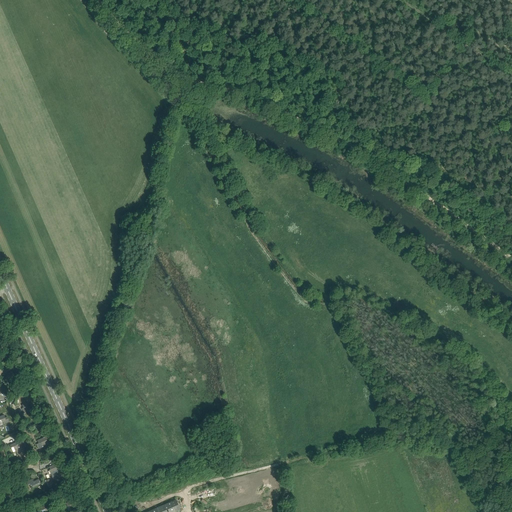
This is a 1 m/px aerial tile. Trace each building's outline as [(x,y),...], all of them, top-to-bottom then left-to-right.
[(10,381),(12,381),(19,378),(17,373),(14,374),(13,372),(7,374),(10,381)] [(22,408),(24,413),(27,412),(31,410),(28,402),(22,405),(23,408),(22,408)] [(3,424),(4,424),(5,424),(9,422),(7,417),(5,418),(4,415),(0,416),(0,431),(0,432),(3,428),(2,427),(4,426),(3,424)] [(47,440),(45,441),(43,438),(37,440),(39,443),(38,444),(40,448),(49,444),(47,440)] [(21,449),(19,444),(17,445),(16,442),(10,445),(13,452),(21,449)] [(49,470),(53,479),(64,475),(62,469),(60,469),(58,463),(49,467),(50,469),(49,470)] [(31,487),(32,488),(41,484),(39,479),(34,481),(33,479),(27,481),(28,484),(30,483),(32,487),(31,487)] [(3,493),(5,496),(7,495),(8,499),(8,500),(12,498),(9,491),(3,493)] [(176,511),(181,510),(176,500),(147,511),(176,511)] [(75,508),(72,501),(66,504),(67,506),(66,507),(69,511),(75,508)]
